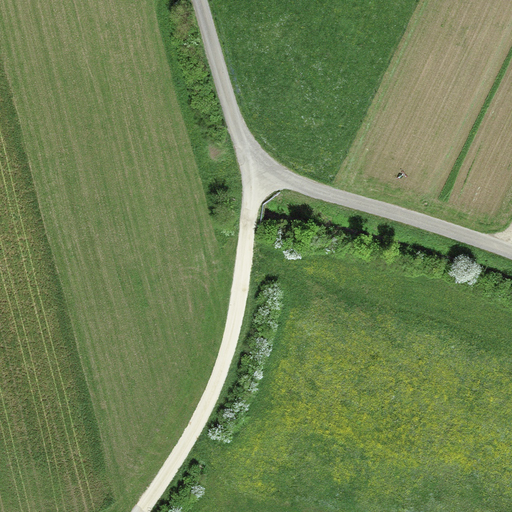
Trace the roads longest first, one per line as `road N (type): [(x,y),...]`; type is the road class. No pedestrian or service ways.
road 1 (residential): [(511,252),(310,191),(264,165),(243,134),(203,0)]
road 2 (track): [(141,511),(223,369),(264,165)]
